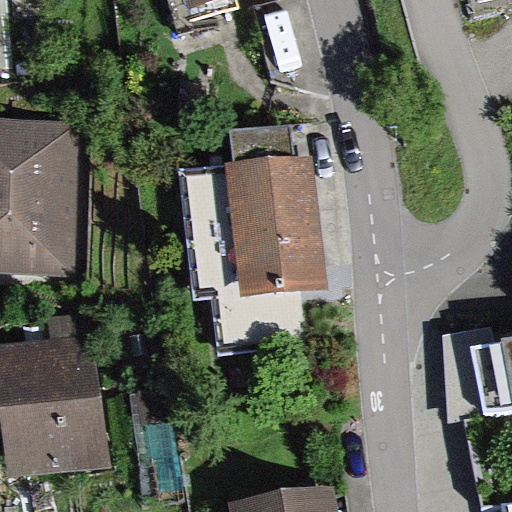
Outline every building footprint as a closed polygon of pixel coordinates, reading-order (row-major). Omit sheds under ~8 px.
[(170,0),(181,36),(245,17),(239,0),(170,0)] [(74,126),(0,120),(0,274),(72,275),(74,126)] [(299,167),(234,173),(247,321),(312,315),(299,167)] [(0,405),(11,482),(115,467),(95,333),(0,347),(0,405)] [(511,359),(465,370),(477,428),(511,420),(511,359)] [(158,397),(127,403),(140,466),(170,460),(158,397)]
